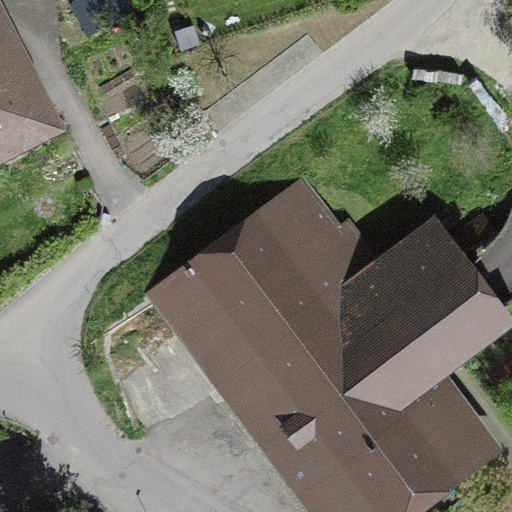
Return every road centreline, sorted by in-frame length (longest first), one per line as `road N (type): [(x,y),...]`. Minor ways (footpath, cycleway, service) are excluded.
road 1 (residential): [(426,0),(0,343)]
road 2 (residential): [(0,388),(187,511)]
